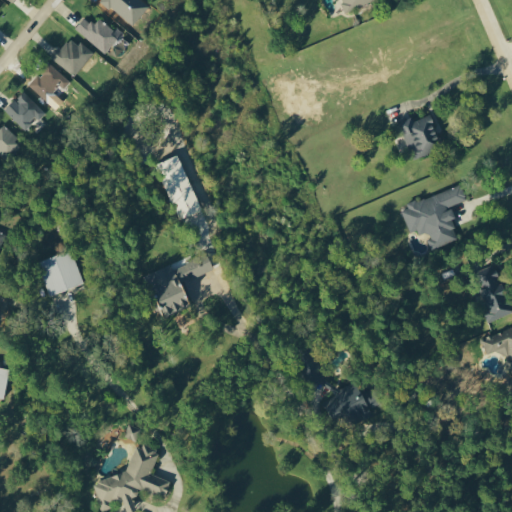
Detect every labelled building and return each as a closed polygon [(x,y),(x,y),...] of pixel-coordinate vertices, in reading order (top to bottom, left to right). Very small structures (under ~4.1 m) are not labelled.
[(341,0),(344,10),(376,0),(341,0)] [(77,26),(102,53),(121,36),(102,16),(93,24),(86,17),(77,26)] [(58,57),(79,72),(93,52),(72,37),(58,57)] [(68,78),(49,62),(29,84),(47,101),(68,78)] [(43,111),(23,92),(5,111),(26,130),(43,111)] [(414,159),(443,147),(429,114),(414,121),(412,116),(399,122),(414,159)] [(4,124),(0,128),(0,153),(4,157),(20,139),(4,124)] [(166,185),(182,223),(199,216),(197,212),(203,209),(188,176),(166,185)] [(401,204),(409,232),(419,230),(420,234),(427,232),(432,248),(459,240),(449,206),(467,201),(463,187),(401,204)] [(85,282),(72,249),(37,262),(51,296),(85,282)] [(214,269),(208,254),(171,268),(174,276),(155,283),(166,315),(192,305),(183,281),(214,269)] [(511,312),(511,308),(496,263),(475,271),(489,312),(485,313),(488,321),(511,312)] [(323,376),(311,345),(295,351),(306,382),(323,376)] [(0,398),(5,399),(11,369),(0,367),(0,398)] [(381,403),(373,386),(362,391),(358,382),(322,399),(332,420),(347,413),(352,424),(373,414),(370,408),(381,403)] [(141,428),(128,424),(123,441),(136,445),(141,428)] [(93,483),(103,511),(112,508),(113,505),(124,501),(127,511),(132,511),(137,510),(133,497),(139,496),(141,489),(155,494),(156,493),(166,497),(171,481),(151,473),(158,454),(156,448),(146,444),(135,448),(127,472),(93,483)]
